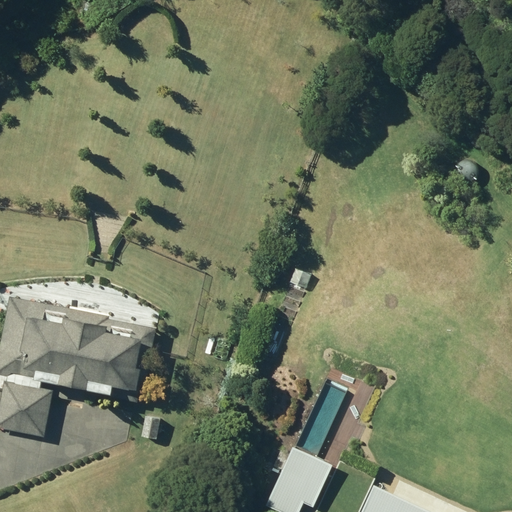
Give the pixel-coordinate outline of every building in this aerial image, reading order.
[(13,298),(0,359),(0,365),(138,395),(144,365),(137,363),(141,346),(152,348),(156,329),(13,298)] [(56,389),(42,386),(7,378),(0,411),(0,426),(46,436),(56,389)] [(144,436),(161,440),(165,417),(148,414),(144,436)] [(333,462),(294,444),(268,502),(289,511),(298,511),(304,499),(313,504),(333,462)] [(438,511),(375,482),(361,511),(438,511)]
